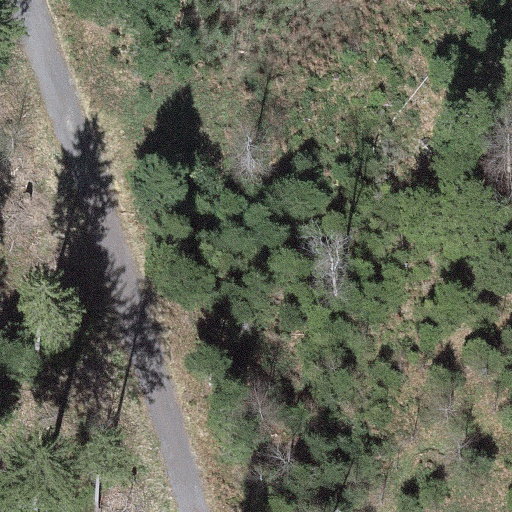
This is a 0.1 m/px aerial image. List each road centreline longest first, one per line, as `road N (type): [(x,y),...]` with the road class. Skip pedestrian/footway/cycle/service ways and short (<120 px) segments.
road 1 (track): [(204,511),(37,0)]
road 2 (track): [(300,0),(307,15),(511,186)]
